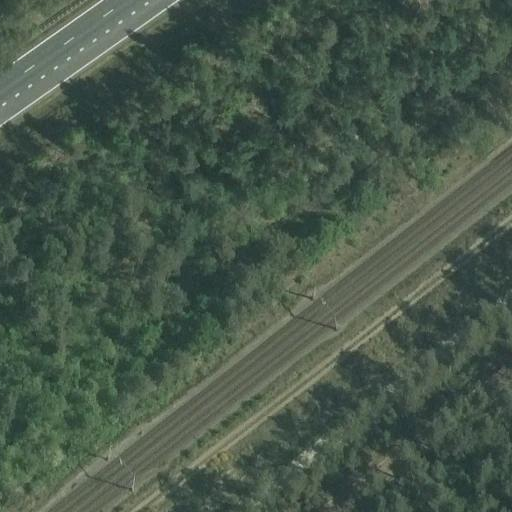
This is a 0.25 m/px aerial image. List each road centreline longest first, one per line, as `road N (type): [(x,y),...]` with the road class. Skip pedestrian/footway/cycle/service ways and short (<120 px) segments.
road 1 (track): [(139,511),(511,220)]
road 2 (track): [(242,511),(511,297)]
road 3 (track): [(511,361),(325,511)]
road 4 (motorway): [(0,89),(126,0)]
